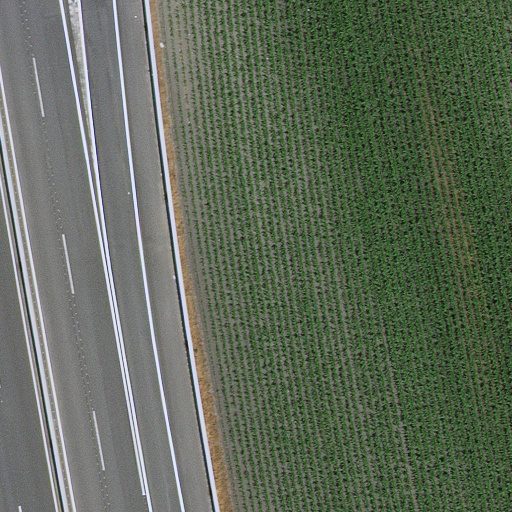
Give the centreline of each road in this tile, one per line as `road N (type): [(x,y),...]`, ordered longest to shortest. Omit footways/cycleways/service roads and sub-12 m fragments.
road 1 (motorway): [(113,511),(25,0)]
road 2 (motorway): [(117,511),(91,0)]
